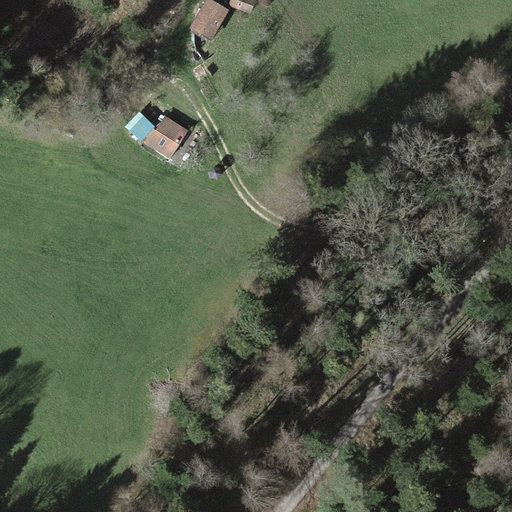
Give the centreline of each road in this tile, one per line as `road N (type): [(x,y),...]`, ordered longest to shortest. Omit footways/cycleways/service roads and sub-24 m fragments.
road 1 (track): [(176,80),(196,101),(244,195),(276,220),(314,231),(422,203),(511,206)]
road 2 (track): [(511,232),(279,511)]
